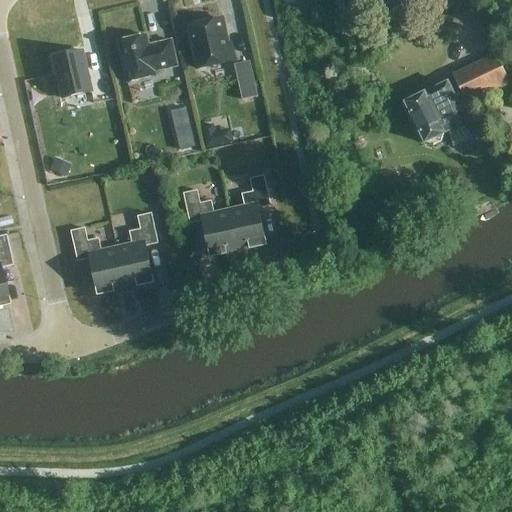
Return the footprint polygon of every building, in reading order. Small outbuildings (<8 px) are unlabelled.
[(226,44),(221,19),(189,26),(198,69),(234,61),(230,43),(226,44)] [(149,46),(146,36),(118,43),(127,82),(156,75),(155,72),(177,66),(171,40),(149,46)] [(82,51),(54,57),(63,98),(91,92),(88,79),(82,51)] [(496,55),(453,75),(467,104),(510,83),(496,55)] [(241,100),(257,97),(254,82),(238,85),(241,100)] [(448,83),(406,104),(426,144),(468,123),(448,83)] [(186,109),(171,113),(180,150),(195,147),(186,109)] [(213,125),(202,128),(207,149),(234,143),(230,128),(215,132),(213,125)] [(50,170),(65,177),(69,168),(54,161),(50,170)] [(245,207),(230,210),(239,251),(267,245),(259,209),(271,206),(265,176),(251,179),(254,192),(243,195),(245,207)] [(239,251),(230,210),(215,213),(212,202),(201,204),(198,191),(184,194),(191,224),(203,221),(211,258),(239,251)] [(117,247),(126,289),(154,283),(146,246),(158,243),(151,214),(138,217),(140,230),(129,232),(132,244),(117,247)] [(88,241),(85,228),(71,232),(77,261),(90,259),(98,295),(126,289),(117,247),(101,251),(99,239),(88,241)] [(0,305),(8,304),(0,269),(0,267),(12,265),(5,236),(0,236),(0,305)]
